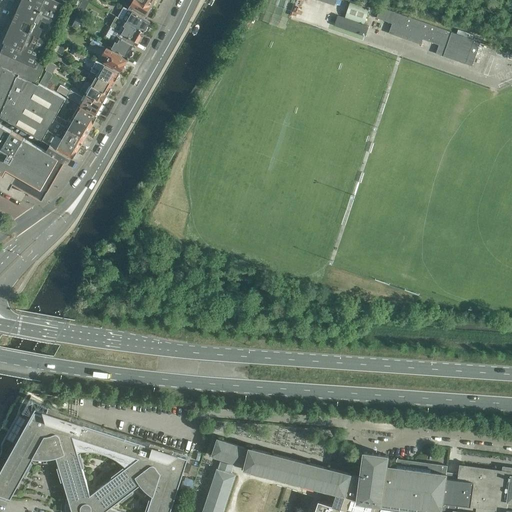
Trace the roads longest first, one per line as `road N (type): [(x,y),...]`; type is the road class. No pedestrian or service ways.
road 1 (primary): [(0,355),(152,379),(511,405)]
road 2 (primary): [(511,374),(196,352),(0,324)]
road 3 (residential): [(511,441),(213,415)]
road 4 (secondary): [(51,224),(82,189),(187,0)]
